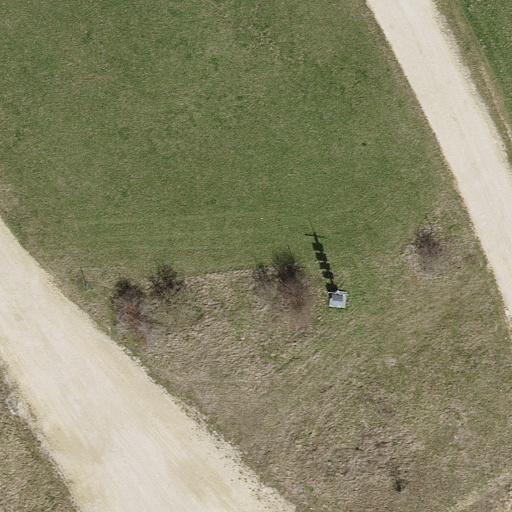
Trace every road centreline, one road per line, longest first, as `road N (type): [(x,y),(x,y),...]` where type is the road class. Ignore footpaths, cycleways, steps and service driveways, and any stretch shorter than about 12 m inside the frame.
road 1 (track): [(0,294),(160,511)]
road 2 (track): [(511,243),(398,0)]
